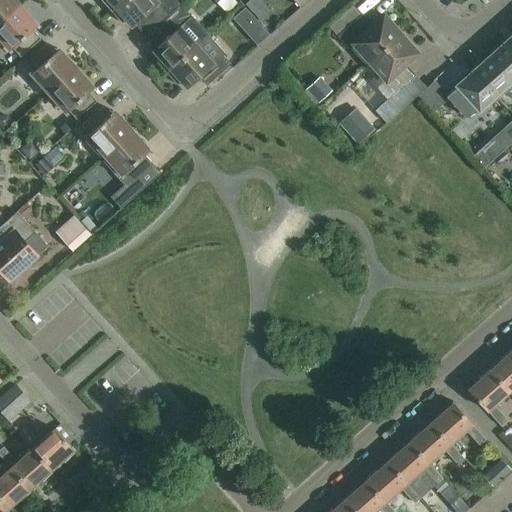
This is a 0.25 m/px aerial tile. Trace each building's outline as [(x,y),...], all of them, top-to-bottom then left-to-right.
[(0,0),(0,22),(20,5),(14,0),(0,0)] [(101,0),(111,11),(122,0),(101,0)] [(158,24),(180,4),(176,0),(122,0),(111,11),(121,22),(125,19),(131,26),(147,12),(158,24)] [(272,12),(261,0),(249,0),(245,4),(261,22),(272,12)] [(180,4),(158,24),(169,36),(153,50),(159,57),(156,61),(166,72),(197,44),(187,33),(196,25),(190,18),(191,16),(180,4)] [(33,20),(20,5),(0,22),(0,44),(6,52),(12,47),(20,56),(40,38),(32,29),(37,25),(33,20)] [(329,27),(337,36),(356,19),(362,14),(354,5),(329,27)] [(369,61),(401,33),(384,14),(366,30),(356,19),(337,36),(348,47),(353,43),(369,61)] [(417,52),(401,33),(369,61),(379,72),(370,80),(387,99),(375,110),(386,123),(421,92),(400,68),(417,52)] [(489,56),(511,81),(511,80),(511,48),(505,41),(489,56)] [(31,72),(49,92),(76,68),(58,49),(54,53),(46,44),(25,62),(33,71),(31,72)] [(197,44),(166,72),(176,84),(180,81),(186,88),(202,73),(210,82),(230,64),(216,47),(207,55),(197,44)] [(511,81),(489,56),(473,70),(496,95),(511,81)] [(89,82),(76,68),(49,92),(66,111),(68,109),(76,118),(96,100),(88,91),(93,87),(89,82)] [(464,116),(478,109),(479,110),(496,95),(473,70),(445,95),(464,116)] [(84,138),(101,158),(132,130),(114,111),(110,115),(102,106),(81,124),(89,133),(84,138)] [(145,145),(132,130),(101,158),(118,177),(124,172),(140,190),(161,172),(144,154),(149,150),(145,145)] [(0,225),(0,233),(4,238),(0,242),(0,276),(1,277),(4,274),(10,280),(48,246),(17,211),(0,225)] [(91,233),(75,215),(57,232),(73,249),(91,233)] [(197,258),(133,315),(155,340),(206,294),(213,302),(222,293),(236,309),(240,305),(197,258)] [(39,305),(26,318),(42,335),(56,322),(39,305)] [(201,335),(157,376),(180,400),(224,359),(201,335)] [(509,391),(508,391),(511,394),(511,350),(490,370),(509,391)] [(509,391),(490,370),(468,389),(501,426),(507,420),(493,404),(508,391),(509,391)] [(0,410),(7,418),(28,399),(15,384),(0,396),(0,410)] [(450,443),(466,429),(479,445),(486,439),(453,402),(431,422),(450,443)] [(450,443),(431,422),(409,441),(428,462),(444,448),(458,464),(464,458),(450,443)] [(18,433),(32,448),(51,469),(73,449),(54,428),(39,443),(25,427),(18,433)] [(511,437),(509,440),(502,432),(498,436),(511,451),(511,437)] [(406,481),(407,481),(422,468),(436,483),(442,478),(428,462),(409,441),(388,461),(406,481)] [(0,449),(0,455),(11,468),(11,467),(29,488),(51,469),(32,448),(17,462),(3,447),(0,449)] [(483,475),(492,486),(511,469),(502,458),(483,475)] [(421,497),(407,481),(406,481),(388,461),(366,480),(385,501),(400,487),(414,503),(421,497)] [(11,467),(11,468),(0,477),(0,498),(8,508),(29,488),(11,467)] [(355,511),(372,511),(379,506),(383,511),(395,511),(385,501),(366,480),(344,499),(355,511)] [(355,511),(344,499),(329,511),(355,511)]
